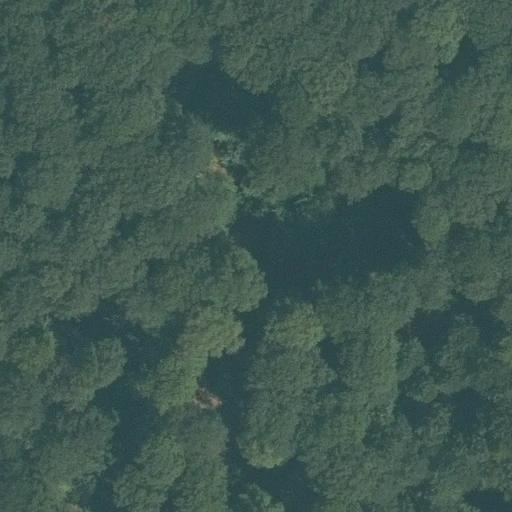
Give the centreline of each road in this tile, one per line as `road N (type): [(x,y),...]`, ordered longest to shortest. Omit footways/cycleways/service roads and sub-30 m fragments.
road 1 (track): [(105,0),(164,187),(207,286),(224,304)]
road 2 (track): [(224,304),(258,316),(317,313),(511,241)]
road 3 (track): [(224,304),(246,424),(306,511)]
